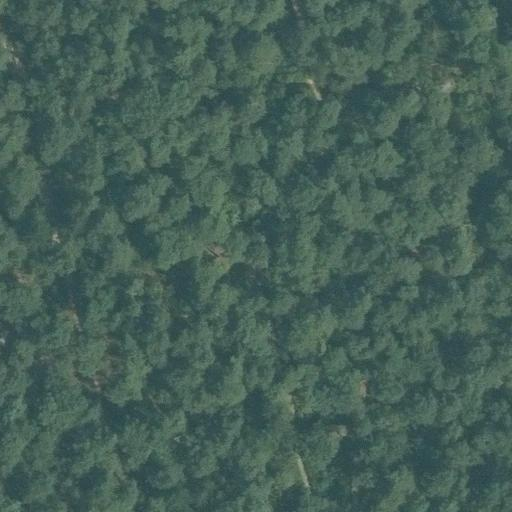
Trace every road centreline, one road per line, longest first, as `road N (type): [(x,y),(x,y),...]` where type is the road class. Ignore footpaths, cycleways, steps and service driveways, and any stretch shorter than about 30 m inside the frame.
road 1 (track): [(149,511),(78,326),(7,0)]
road 2 (track): [(301,511),(179,0)]
road 3 (unknown): [(366,511),(356,313),(283,0)]
